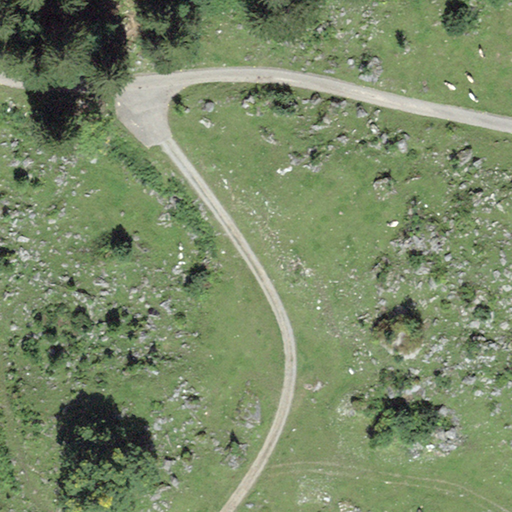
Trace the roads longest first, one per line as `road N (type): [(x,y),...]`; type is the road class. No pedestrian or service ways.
road 1 (track): [(511,127),(267,76),(132,89),(0,77)]
road 2 (track): [(224,511),(280,426),(288,339),(264,282),(132,89)]
road 3 (track): [(251,477),(323,468),(445,487),(499,511)]
